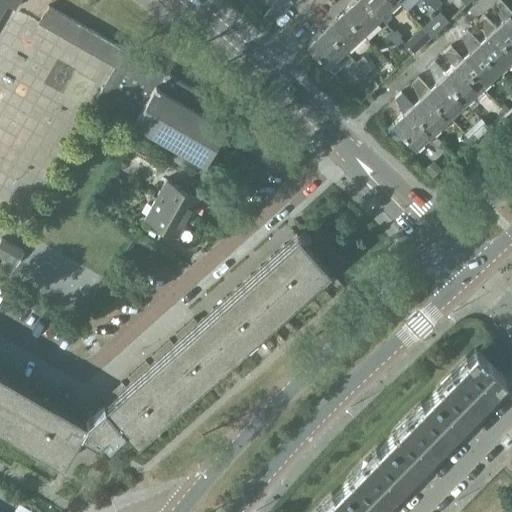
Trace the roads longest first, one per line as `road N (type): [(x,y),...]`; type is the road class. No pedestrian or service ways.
road 1 (residential): [(343,143),(90,369),(0,325)]
road 2 (tertiary): [(446,248),(183,511)]
road 3 (tertiary): [(227,511),(471,275)]
road 4 (residential): [(446,248),(343,143)]
road 5 (residential): [(415,511),(511,415)]
road 6 (residential): [(343,143),(258,58)]
